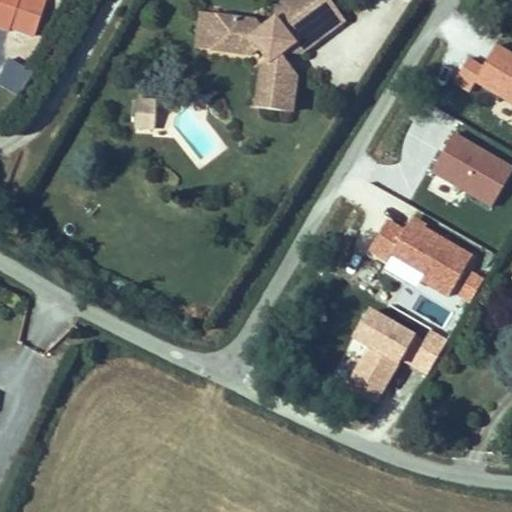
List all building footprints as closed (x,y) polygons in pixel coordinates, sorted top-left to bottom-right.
[(0,0),(0,13),(6,15),(10,0),(0,0)] [(347,20),(333,0),(312,0),(311,1),(331,30),(347,20)] [(253,43),(266,59),(255,67),(249,108),(288,113),(294,76),(279,53),(285,47),(289,54),(300,52),(331,30),(311,1),(279,25),(271,13),(257,22),(252,14),(209,10),(206,46),(246,49),(253,43)] [(209,10),(197,10),(194,45),(206,46),(209,10)] [(467,59),(454,83),(468,91),(473,81),(498,97),(491,112),(511,124),(511,56),(494,46),(482,67),(467,59)] [(10,57),(0,75),(0,84),(20,95),(34,70),(10,57)] [(146,128),(146,106),(126,106),(126,129),(146,128)] [(511,173),(511,164),(456,133),(434,171),(494,205),(511,173)] [(404,233),(386,223),(370,250),(386,261),(380,273),(415,292),(421,283),(449,297),(472,257),(409,221),(404,233)] [(413,336),(368,312),(354,337),(369,347),(348,385),(376,401),(413,336)]
